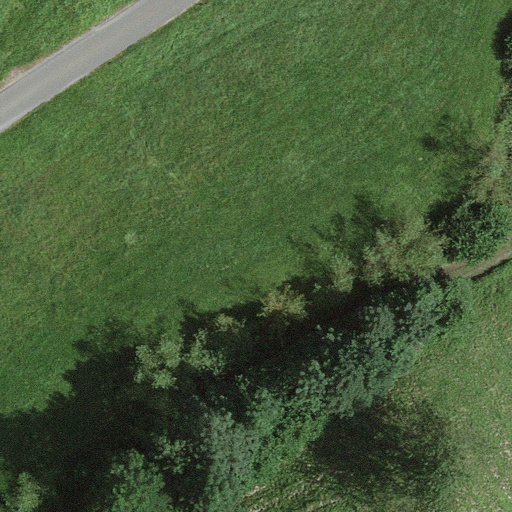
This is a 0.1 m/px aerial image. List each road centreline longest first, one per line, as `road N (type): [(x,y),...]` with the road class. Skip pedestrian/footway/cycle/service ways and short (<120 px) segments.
road 1 (track): [(68,511),(308,340),(511,248)]
road 2 (unclassified): [(0,111),(169,0)]
